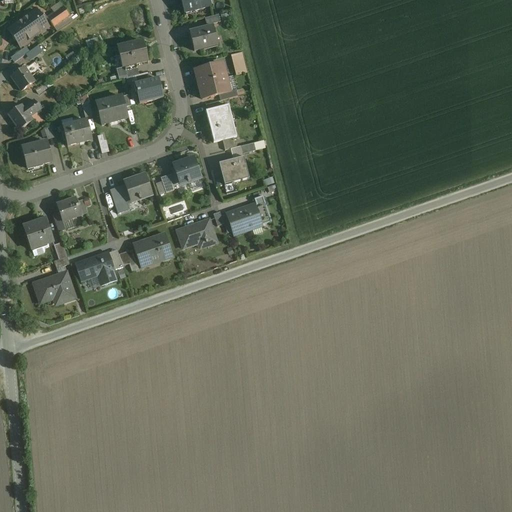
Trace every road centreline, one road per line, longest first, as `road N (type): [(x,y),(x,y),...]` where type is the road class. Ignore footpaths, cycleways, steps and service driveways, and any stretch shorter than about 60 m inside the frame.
road 1 (unclassified): [(511,178),(6,352)]
road 2 (residential): [(154,0),(183,125),(154,149),(0,204)]
road 3 (unclassified): [(19,511),(6,352)]
